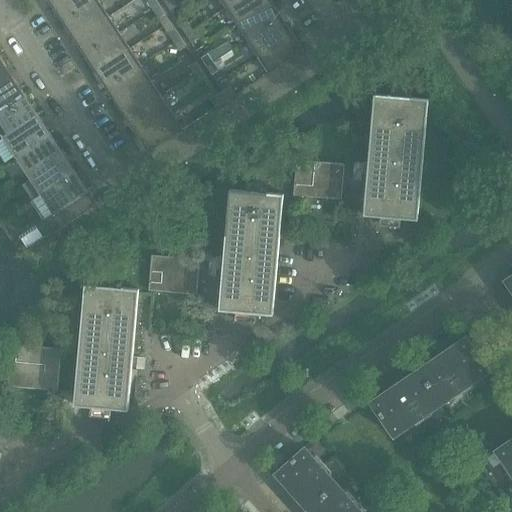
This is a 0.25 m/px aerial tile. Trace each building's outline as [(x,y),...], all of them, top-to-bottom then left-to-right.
[(97,0),(64,0),(53,8),(64,24),(99,1),(97,0)] [(155,0),(151,0),(148,3),(153,11),(160,7),(155,0)] [(172,0),(169,0),(165,3),(171,12),(177,7),(172,0)] [(220,0),(226,9),(239,0),(220,0)] [(270,0),(239,0),(226,9),(237,25),(272,2),(270,0)] [(99,1),(64,24),(74,40),(109,17),(99,1)] [(272,2),(237,25),(247,41),(282,18),(272,2)] [(160,7),(153,11),(159,20),(166,15),(160,7)] [(109,17),(74,40),(85,56),(120,33),(109,17)] [(282,18),(247,41),(258,57),(293,34),(282,18)] [(187,23),(181,27),(186,35),(193,31),(187,23)] [(175,30),(169,35),(174,43),(181,39),(175,30)] [(193,31),(186,35),(191,44),(198,39),(193,31)] [(120,33),(85,56),(95,72),(130,49),(120,33)] [(293,34),(258,57),(269,74),(304,51),(293,34)] [(181,39),(174,43),(180,52),(186,47),(181,39)] [(130,49),(95,72),(106,88),(141,65),(130,49)] [(208,54),(201,59),(207,67),(214,63),(208,54)] [(0,90),(15,80),(0,57),(0,90)] [(196,62),(190,67),(195,75),(202,71),(196,62)] [(214,63),(207,67),(213,76),(219,71),(214,63)] [(141,65),(106,88),(116,104),(151,81),(141,65)] [(202,71),(195,75),(201,84),(207,79),(202,71)] [(15,80),(0,90),(0,113),(26,96),(15,80)] [(151,81),(116,104),(127,120),(162,97),(151,81)] [(229,85),(219,91),(226,102),(236,96),(229,85)] [(219,91),(209,98),(216,109),(226,102),(219,91)] [(375,95),(364,216),(418,221),(429,99),(375,95)] [(26,96),(0,113),(0,133),(3,138),(38,115),(26,96)] [(162,97),(127,120),(137,136),(172,113),(162,97)] [(172,113),(137,136),(149,153),(184,130),(172,113)] [(38,115),(3,138),(16,158),(51,135),(38,115)] [(51,135),(16,158),(28,177),(63,154),(51,135)] [(63,154),(28,177),(31,180),(24,185),(34,200),(41,195),(41,196),(76,173),(63,154)] [(297,161),(294,196),(342,200),(345,165),(297,161)] [(41,196),(53,214),(44,220),(54,234),(97,205),(76,173),(41,196)] [(230,192),(219,312),(273,316),(284,195),(232,191),(230,192)] [(152,256),(149,291),(197,296),(200,260),(152,256)] [(85,285),(75,406),(129,411),(139,290),(85,285)] [(467,338),(419,370),(442,404),(490,371),(467,338)] [(8,345),(4,387),(58,392),(62,350),(8,345)] [(419,370),(372,403),(394,436),(442,404),(419,370)] [(511,440),(496,451),(511,474),(511,440)] [(297,497),(308,510),(336,484),(305,449),(276,474),(283,482),(297,497)] [(361,511),(336,484),(308,510),(310,511),(361,511)]
